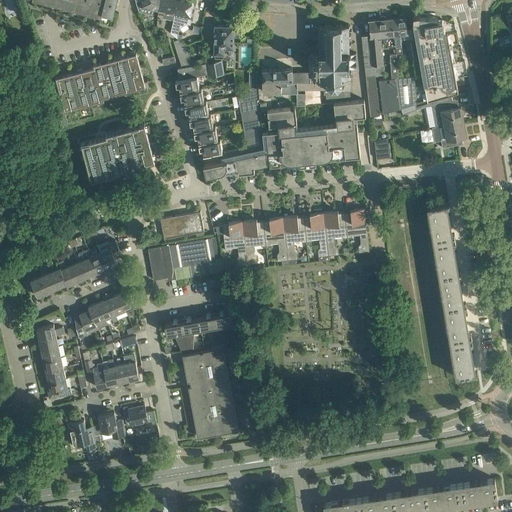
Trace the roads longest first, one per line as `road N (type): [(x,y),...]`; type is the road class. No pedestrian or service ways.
road 1 (residential): [(201,194),(455,168)]
road 2 (unclassified): [(490,382),(455,168)]
road 3 (tertiary): [(0,504),(175,476)]
road 4 (residential): [(140,273),(128,207),(201,194)]
road 5 (tertiary): [(294,456),(425,434)]
road 6 (residential): [(162,79),(201,194)]
road 7 (tertiary): [(175,476),(294,456)]
